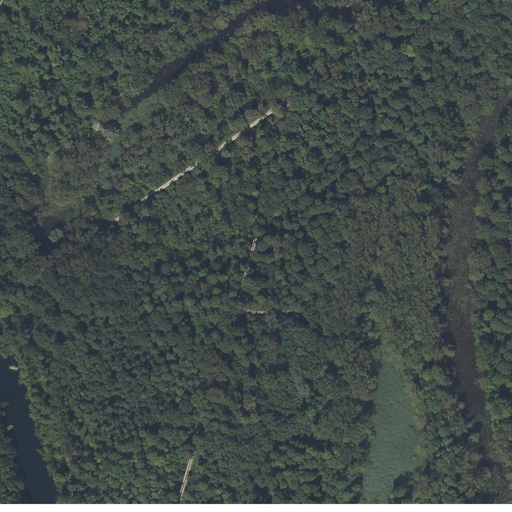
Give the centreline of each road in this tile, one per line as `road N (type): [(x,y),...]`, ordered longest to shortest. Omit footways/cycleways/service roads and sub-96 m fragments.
road 1 (track): [(1,303),(124,226),(418,0)]
road 2 (track): [(290,92),(180,511)]
road 3 (track): [(0,204),(51,272),(62,301),(59,388),(79,511)]
road 4 (track): [(511,305),(495,307),(500,159),(511,144)]
road 5 (track): [(231,307),(397,324)]
